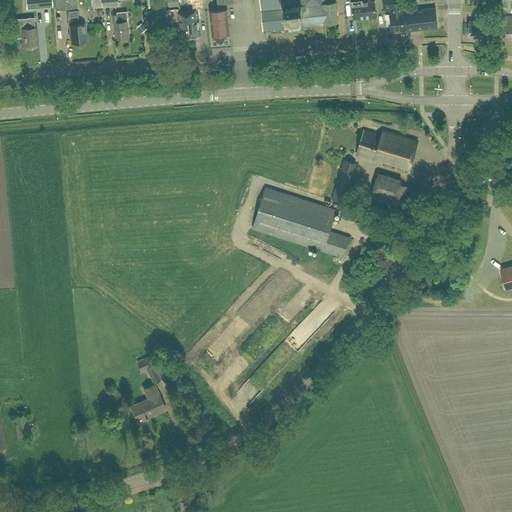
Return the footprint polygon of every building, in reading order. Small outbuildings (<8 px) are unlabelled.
[(50,0),(25,0),(26,9),(51,6),(50,0)] [(54,0),(55,9),(75,7),(74,0),(54,0)] [(245,0),(247,14),(253,14),(251,0),(245,0)] [(330,2),(329,0),(296,0),(297,9),(292,9),(290,0),(260,0),(264,28),(304,24),(325,22),(323,2),(330,2)] [(323,2),(325,22),(338,20),(335,0),(329,0),(330,2),(323,2)] [(365,16),(362,0),(355,0),(355,1),(351,1),(353,18),(365,16)] [(362,0),(365,16),(376,15),(374,0),(362,0)] [(392,32),(405,31),(418,29),(437,27),(435,7),(403,11),(401,0),(383,0),(384,10),(391,9),(391,12),(390,12),(392,32)] [(212,35),(229,33),(227,8),(210,10),(212,35)] [(180,37),(198,36),(196,9),(178,11),(180,37)] [(84,23),(78,23),(77,10),(66,10),(68,24),(69,24),(70,41),(85,40),(84,23)] [(112,13),(112,14),(112,21),(113,21),(115,37),(129,36),(127,20),(128,20),(127,10),(117,11),(117,13),(112,13)] [(511,37),(511,15),(502,15),(502,21),(469,20),(468,20),(468,37),(511,37)] [(22,46),(37,45),(35,26),(21,27),(22,46)] [(409,168),(417,140),(382,129),(381,134),(363,129),(356,153),(409,168)] [(331,197),(332,198),(345,202),(355,171),(354,171),(356,162),(343,158),(331,197)] [(402,206),(408,186),(401,183),(402,179),(378,172),(371,196),(402,206)] [(252,227),(271,233),(343,256),(349,236),(329,230),(336,209),(265,186),(252,227)] [(492,258),(505,258),(506,226),(493,226),(492,258)] [(153,381),(159,378),(148,355),(136,361),(141,369),(146,367),(153,381)] [(155,412),(164,408),(163,408),(159,400),(161,399),(158,392),(154,383),(143,388),(148,397),(131,405),(134,413),(139,411),(143,419),(155,413),(155,412)] [(122,395),(115,389),(107,398),(113,404),(122,395)] [(17,440),(31,437),(27,412),(14,415),(16,424),(14,424),(17,440)]
